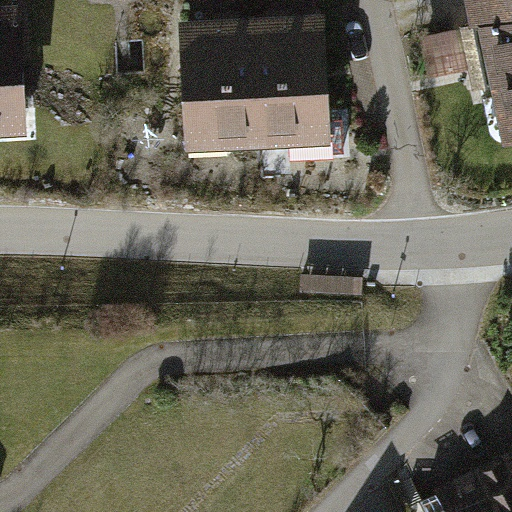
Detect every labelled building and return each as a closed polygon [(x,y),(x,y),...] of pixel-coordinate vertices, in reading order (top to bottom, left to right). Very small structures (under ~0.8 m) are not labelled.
[(511,0),(456,0),(486,150),(511,144),(511,0)] [(19,7),(0,7),(0,134),(21,134),(19,7)] [(314,22),(166,25),(168,147),(317,143),(314,22)] [(363,273),(304,269),(303,293),(362,296),(363,273)] [(511,511),(511,481),(448,511),(511,511)]
